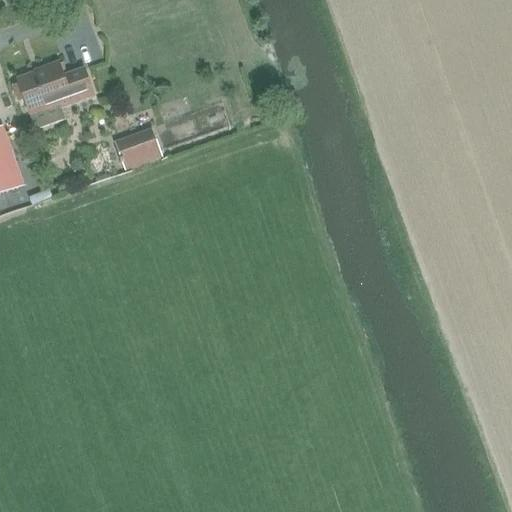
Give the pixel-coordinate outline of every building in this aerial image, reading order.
[(85,55),(100,54),(99,25),(84,26),(85,55)] [(17,81),(18,85),(12,87),(12,88),(13,88),(18,102),(24,100),(29,114),(58,103),(59,108),(93,96),(84,71),(63,78),(58,64),(43,70),(44,72),(17,81)] [(114,132),(144,122),(137,100),(106,109),(114,132)] [(0,195),(24,187),(2,127),(0,127),(0,195)] [(153,133),(133,140),(142,165),(162,157),(153,133)]
